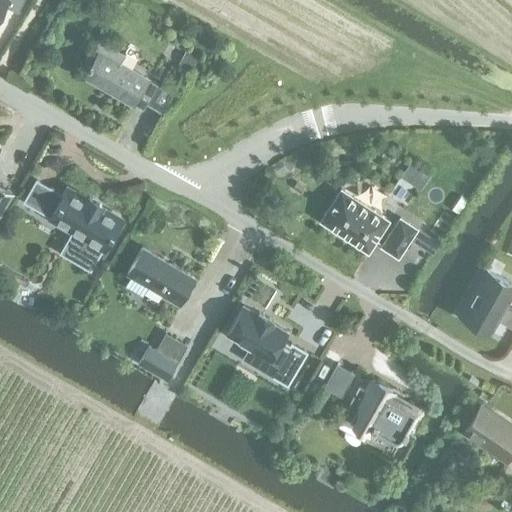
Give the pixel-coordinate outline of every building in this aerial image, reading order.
[(0,0),(0,14),(5,5),(18,11),(23,0),(0,0)] [(142,107),(157,81),(148,76),(120,60),(124,53),(97,37),(84,59),(89,62),(87,65),(89,66),(84,75),(132,103),(133,102),(142,107)] [(187,51),(181,63),(192,69),(198,58),(187,51)] [(24,199),(36,206),(37,205),(45,210),(44,213),(73,229),(68,238),(97,254),(102,245),(103,246),(120,217),(99,205),(101,202),(88,195),(87,198),(66,187),(61,195),(53,191),(54,189),(36,179),(24,199)] [(0,184),(0,210),(11,191),(0,184)] [(341,187),(320,219),(368,250),(389,219),(341,187)] [(400,216),(381,244),(398,256),(409,239),(431,252),(438,241),(417,227),(400,216)] [(149,250),(134,277),(178,303),(194,276),(149,250)] [(489,332),(511,291),(511,280),(488,267),(484,265),(457,313),(460,316),(489,332)] [(273,320),(259,311),(257,314),(243,304),(225,331),(279,362),(271,374),(287,384),(306,351),(291,342),(290,344),(282,339),(287,331),(272,322),(273,320)] [(137,362),(167,379),(177,361),(148,344),(137,362)] [(325,385),(340,394),(353,371),(338,362),(325,385)] [(405,426),(416,408),(390,393),(392,390),(372,379),(366,390),(359,386),(343,414),(350,418),(349,419),(369,430),(371,426),(373,427),(373,426),(397,440),(402,432),(403,433),(407,427),(405,426)] [(398,380),(395,390),(426,401),(430,391),(398,380)] [(511,425),(480,404),(462,433),(504,461),(511,449),(511,425)]
